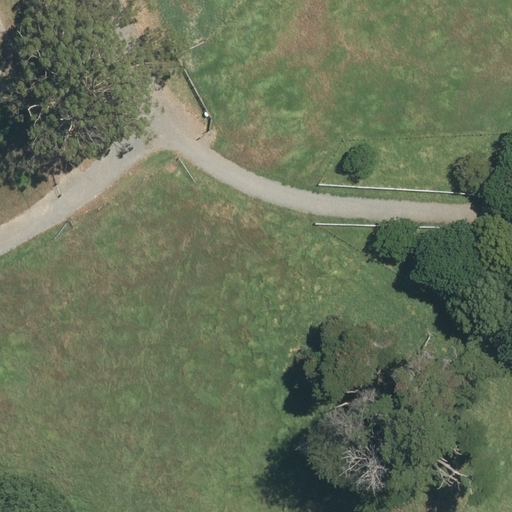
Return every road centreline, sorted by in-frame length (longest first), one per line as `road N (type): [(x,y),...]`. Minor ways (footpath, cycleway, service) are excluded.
road 1 (track): [(251,186),(363,209),(511,218)]
road 2 (track): [(0,241),(112,164),(147,91)]
road 3 (track): [(251,186),(193,145),(147,91)]
